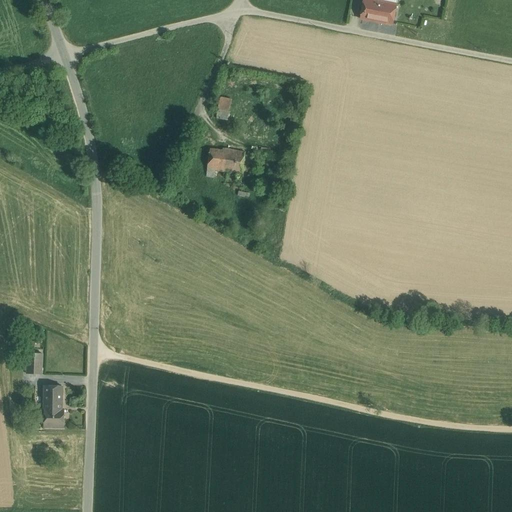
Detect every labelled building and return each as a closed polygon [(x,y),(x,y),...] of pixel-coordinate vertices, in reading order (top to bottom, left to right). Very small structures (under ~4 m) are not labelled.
[(396,5),(369,0),(364,0),(361,19),(392,25),(396,5)] [(232,99),(221,97),(217,118),(227,120),(232,99)] [(223,151),(210,149),(210,152),(209,152),(209,153),(210,153),(207,169),(215,170),(233,173),(236,151),(223,149),(223,151)] [(245,152),(236,151),(233,173),(242,174),(245,152)] [(215,170),(207,169),(206,176),(214,177),(215,170)] [(42,353),(28,353),(27,374),(41,374),(42,353)] [(62,386),(45,385),(45,410),(44,410),(44,427),(64,427),(65,410),(62,410),(62,386)]
